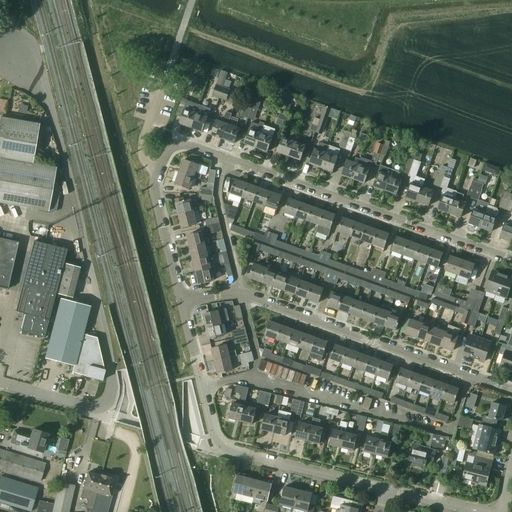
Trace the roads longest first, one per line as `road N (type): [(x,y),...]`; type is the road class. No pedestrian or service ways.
road 1 (unclassified): [(18,54),(39,77),(62,148),(109,357),(107,393),(96,407)]
road 2 (residential): [(511,262),(178,145)]
road 3 (residential): [(511,389),(240,293),(182,302)]
road 4 (residential): [(382,488),(217,446),(182,302)]
road 5 (residential): [(182,302),(154,182),(178,145)]
